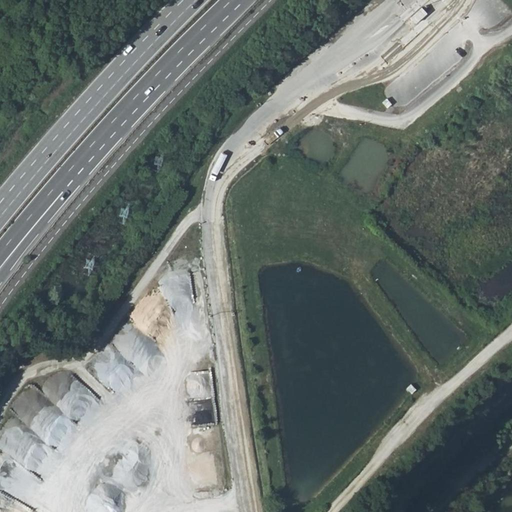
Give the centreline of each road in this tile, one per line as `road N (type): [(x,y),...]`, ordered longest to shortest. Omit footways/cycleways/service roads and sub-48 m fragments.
road 1 (track): [(211,216),(190,216),(122,315),(66,361),(33,365),(0,413)]
road 2 (trunk): [(196,0),(0,216)]
road 3 (track): [(511,331),(431,401),(331,511)]
road 4 (trunk): [(62,178),(231,0)]
